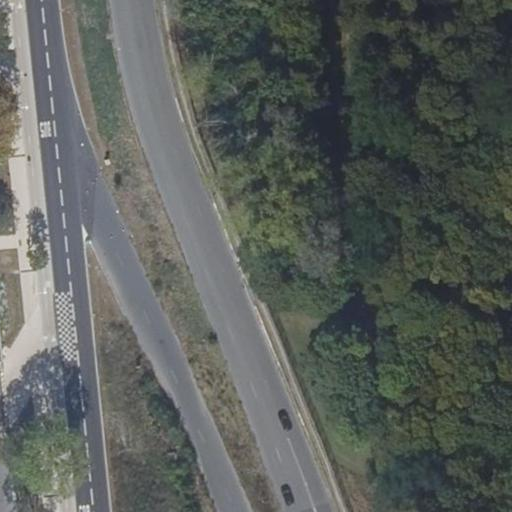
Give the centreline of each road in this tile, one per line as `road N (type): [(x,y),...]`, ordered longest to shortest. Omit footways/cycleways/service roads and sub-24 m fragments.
road 1 (motorway): [(48,71),(102,229),(235,511)]
road 2 (primary): [(279,432),(168,152),(132,0)]
road 3 (primary): [(48,71),(92,511)]
